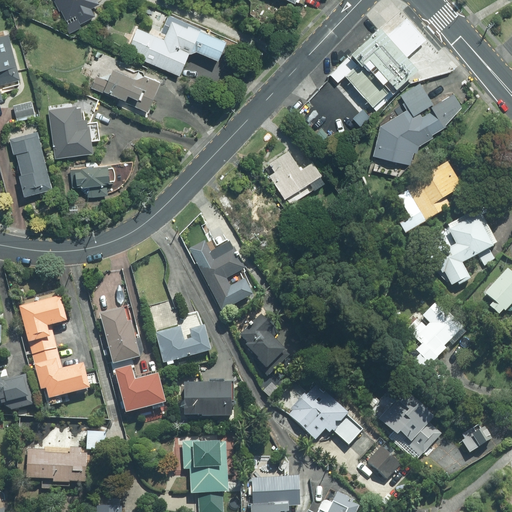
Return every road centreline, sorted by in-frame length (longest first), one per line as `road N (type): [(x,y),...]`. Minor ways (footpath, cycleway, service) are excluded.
road 1 (residential): [(360,0),(136,229),(67,251),(0,245)]
road 2 (unknown): [(152,217),(310,482)]
road 3 (secondary): [(427,0),(511,94)]
